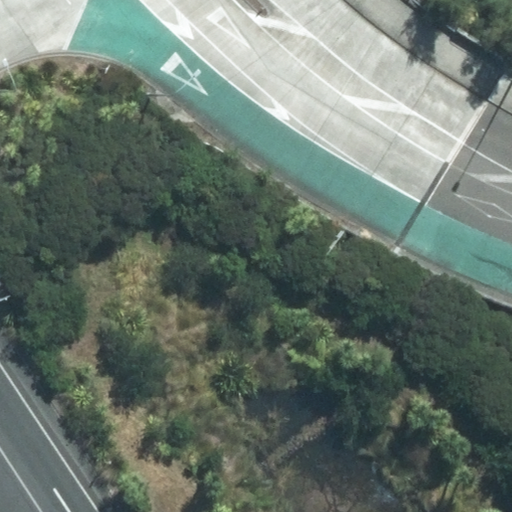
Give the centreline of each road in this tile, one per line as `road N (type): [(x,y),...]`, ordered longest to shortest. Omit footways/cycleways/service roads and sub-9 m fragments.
road 1 (unclassified): [(511,229),(332,149),(250,95),(184,0)]
road 2 (unclassified): [(297,0),(511,144)]
